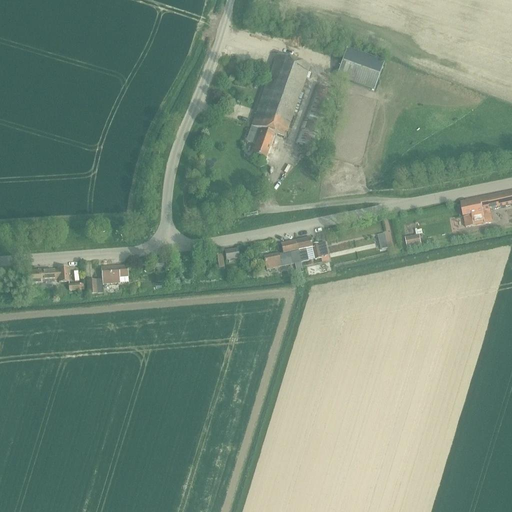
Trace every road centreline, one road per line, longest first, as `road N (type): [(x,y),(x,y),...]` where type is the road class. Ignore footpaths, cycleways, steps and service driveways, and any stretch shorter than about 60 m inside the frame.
road 1 (unclassified): [(165,248),(511,184)]
road 2 (unclassified): [(165,248),(174,157),(231,0)]
road 3 (unclassified): [(0,263),(165,248)]
